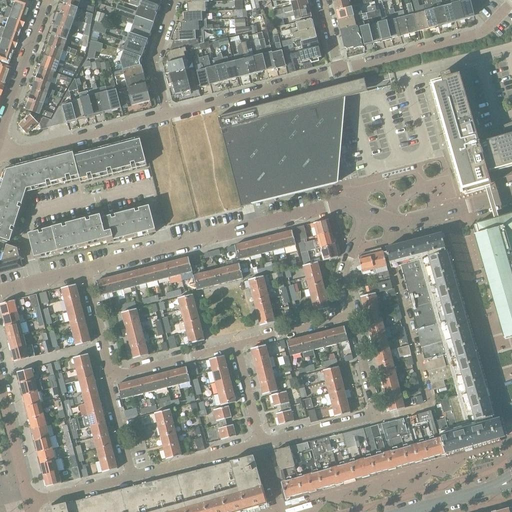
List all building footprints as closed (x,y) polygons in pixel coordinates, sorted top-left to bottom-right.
[(29,2),(22,0),(13,0),(11,7),(27,13),(28,8),(27,8),(29,2)] [(145,0),(136,0),(136,2),(131,0),(130,4),(139,8),(156,14),(158,10),(159,10),(160,7),(159,6),(159,5),(145,0)] [(260,8),(258,2),(257,0),(250,0),(253,9),(260,8)] [(274,16),(309,8),(308,5),(309,4),(307,0),(301,0),(291,3),(292,7),(273,11),(274,16)] [(349,0),(344,0),(334,2),(336,12),(359,6),(372,3),(371,0),(361,0),(351,3),(349,0)] [(424,0),(426,4),(423,5),(429,29),(437,27),(430,0),(424,0)] [(430,0),(437,27),(446,25),(442,8),(440,0),(436,1),(435,0),(430,0)] [(444,0),(446,7),(442,8),(446,25),(451,23),(451,22),(455,21),(449,0),(444,0)] [(449,0),(455,21),(459,20),(460,21),(465,20),(460,3),(459,0),(449,0)] [(463,0),(464,2),(460,3),(465,20),(469,19),(469,17),(474,16),(469,0),(463,0)] [(235,10),(237,9),(243,9),(242,1),(237,1),(235,1),(235,10)] [(417,1),(412,2),(415,15),(414,15),(418,32),(420,31),(429,29),(423,5),(419,6),(417,1)] [(187,9),(187,12),(205,11),(205,2),(191,3),(187,4),(187,5),(186,6),(186,9),(187,9)] [(409,16),(404,17),(409,34),(418,32),(414,15),(411,4),(406,5),(409,16)] [(60,11),(59,15),(74,20),(76,14),(80,16),(82,11),(64,5),(62,10),(60,11)] [(129,14),(136,16),(153,23),(154,19),(156,19),(157,16),(156,15),(156,14),(139,8),(137,12),(116,5),(115,9),(129,14)] [(339,20),(360,15),(361,15),(359,6),(336,12),(337,14),(336,14),(337,19),(338,19),(339,20)] [(11,7),(8,18),(22,23),(23,18),(25,18),(27,13),(11,7)] [(295,21),(311,17),(311,16),(311,15),(311,12),(309,11),(309,8),(274,16),(275,21),(276,21),(282,19),(294,16),(295,21)] [(389,16),(385,17),(390,39),(400,37),(394,14),(393,8),(388,10),(389,16)] [(243,9),(237,9),(237,18),(246,18),(246,9),(243,9)] [(184,19),(184,22),(206,21),(205,11),(187,12),(183,13),(184,14),(182,15),(183,18),(184,19)] [(95,22),(96,22),(103,24),(106,15),(98,12),(95,22)] [(373,27),(370,28),(373,44),(376,43),(376,42),(381,40),(375,13),(374,12),(373,12),(366,14),(368,19),(371,18),(373,27)] [(386,39),(387,40),(390,39),(385,17),(381,18),(379,12),(375,13),(381,40),(386,39)] [(394,14),(400,37),(409,34),(404,17),(403,12),(394,14)] [(78,28),(72,26),(74,20),(59,15),(55,25),(77,32),(78,28)] [(133,25),(150,31),(151,28),(153,29),(154,24),(153,24),(153,23),(136,16),(135,20),(120,15),(118,20),(133,25)] [(340,30),(358,26),(356,26),(355,21),(361,19),(360,15),(339,20),(337,21),(340,30)] [(22,23),(8,18),(4,28),(19,34),(21,29),(20,28),(22,23)] [(245,19),(237,19),(235,20),(235,27),(245,27),(245,19)] [(292,34),(314,28),(313,25),(314,25),(313,20),(312,21),(311,19),(296,23),(297,28),(281,31),(282,36),(292,34)] [(181,31),(203,30),(219,29),(219,25),(216,25),(206,25),(206,21),(184,22),(180,22),(180,24),(179,24),(179,28),(180,28),(181,31)] [(93,31),(104,35),(107,26),(102,25),(103,24),(96,22),(93,31)] [(86,24),(83,35),(84,35),(90,37),(92,26),(86,24)] [(373,44),(370,28),(364,29),(363,24),(359,25),(364,46),(373,44)] [(55,25),(51,35),(67,41),(69,35),(75,37),(77,32),(55,25)] [(150,31),(133,25),(130,34),(147,40),(148,36),(150,36),(150,34),(150,33),(150,31)] [(354,49),(362,47),(358,26),(340,30),(344,48),(347,49),(353,48),(354,49)] [(0,38),(0,39),(14,44),(16,39),(17,39),(19,34),(4,28),(2,34),(0,33),(0,38)] [(283,46),(316,38),(315,34),(316,34),(315,30),(314,30),(314,28),(292,34),(293,38),(281,41),(283,46)] [(203,30),(181,31),(177,32),(177,33),(176,34),(176,37),(177,37),(177,41),(204,38),(203,30)] [(121,41),(127,43),(144,49),(145,45),(147,45),(147,42),(147,41),(147,40),(130,34),(124,32),(121,41)] [(258,39),(266,70),(269,69),(271,70),(273,70),(274,68),(275,68),(272,53),(270,45),(266,46),(264,39),(263,39),(262,32),(257,34),(258,39)] [(49,42),(48,46),(63,51),(75,55),(77,51),(65,46),(67,41),(51,35),(51,36),(48,42),(49,42)] [(82,46),(88,48),(90,37),(84,35),(82,41),(84,42),(82,46)] [(277,52),(272,53),(275,68),(276,69),(285,66),(277,35),(273,37),(277,52)] [(0,39),(0,38),(0,50),(12,55),(14,49),(12,49),(14,44),(0,39)] [(193,46),(199,44),(204,43),(204,38),(177,41),(173,41),(169,52),(176,50),(185,48),(187,47),(193,46)] [(303,51),(318,47),(319,46),(318,43),(317,42),(316,38),(283,46),(284,51),(301,46),(303,51)] [(257,56),(253,57),(257,72),(258,72),(259,73),(262,72),(263,71),(266,70),(258,39),(254,40),(256,48),(255,48),(257,56)] [(91,41),(87,59),(89,59),(94,59),(95,51),(97,42),(91,41)] [(208,42),(204,43),(199,44),(201,50),(210,48),(208,42)] [(240,43),(248,75),(251,74),(252,75),(256,74),(256,72),(257,72),(253,57),(251,49),(248,49),(246,42),(240,43)] [(119,50),(123,51),(141,58),(142,54),(144,54),(145,51),(144,50),(144,49),(127,43),(125,47),(120,46),(119,50)] [(245,76),(248,75),(240,43),(239,44),(238,45),(238,46),(237,47),(237,48),(237,49),(240,60),(235,62),(238,77),(240,77),(241,78),(244,77),(245,76)] [(43,55),(59,61),(63,51),(48,46),(47,50),(45,49),(43,55)] [(321,57),(320,56),(321,55),(320,51),(319,51),(318,47),(303,51),(285,56),(287,66),(293,64),(292,59),(296,58),(299,57),(301,62),(303,62),(305,70),(312,68),(311,63),(319,61),(318,58),(321,58),(321,57)] [(169,62),(169,63),(170,63),(176,62),(182,60),(185,59),(183,52),(185,52),(185,48),(176,50),(169,52),(170,55),(168,56),(168,57),(167,57),(168,62),(169,62)] [(12,55),(0,50),(0,62),(7,65),(9,60),(10,60),(12,55)] [(120,61),(122,70),(140,65),(139,62),(141,62),(141,59),(141,58),(123,51),(120,61)] [(224,81),(228,80),(222,56),(221,54),(216,55),(219,65),(214,67),(218,83),(219,82),(221,83),(224,82),(224,81)] [(57,67),(59,61),(43,55),(43,56),(41,62),(42,62),(40,66),(73,78),(75,74),(57,67)] [(222,56),(228,80),(231,79),(232,80),(235,79),(236,78),(237,78),(233,62),(228,63),(226,55),(222,56)] [(78,68),(83,58),(79,56),(77,62),(75,61),(73,66),(78,68)] [(207,56),(202,57),(209,85),(213,84),(214,85),(217,84),(218,83),(214,67),(210,68),(207,56)] [(201,87),(202,88),(206,87),(206,86),(209,85),(202,57),(198,58),(201,70),(196,71),(200,87),(201,87)] [(170,63),(169,63),(167,63),(168,68),(167,68),(168,74),(169,73),(169,74),(176,73),(185,70),(182,60),(176,62),(170,63)] [(81,66),(82,71),(91,68),(90,64),(90,62),(84,62),(81,66)] [(99,62),(90,64),(91,68),(92,71),(101,69),(99,62)] [(110,69),(108,62),(101,64),(103,71),(110,69)] [(0,74),(6,77),(9,68),(0,64),(0,74)] [(123,75),(125,79),(143,75),(142,73),(143,72),(142,69),(141,69),(140,65),(122,70),(114,72),(115,77),(123,75)] [(37,72),(35,78),(51,83),(53,78),(56,79),(56,78),(70,82),(72,79),(64,77),(58,74),(40,68),(38,73),(37,72)] [(172,84),(172,85),(187,81),(185,70),(176,73),(169,74),(170,78),(169,79),(171,84),(172,84)] [(440,75),(441,79),(430,82),(451,152),(450,153),(449,153),(448,154),(448,155),(447,156),(447,157),(447,158),(447,159),(448,160),(448,161),(449,161),(450,162),(451,162),(452,162),(453,163),(454,162),(455,169),(455,170),(454,171),(454,172),(454,173),(454,174),(455,174),(455,175),(456,175),(456,176),(457,176),(463,194),(486,188),(488,187),(489,187),(492,186),(490,181),(511,175),(511,122),(482,134),(478,136),(460,73),(451,76),(450,72),(450,71),(440,74),(440,75)] [(125,79),(127,88),(145,84),(144,82),(145,81),(145,78),(144,78),(143,75),(125,79)] [(51,83),(35,78),(33,84),(34,84),(33,89),(47,93),(53,96),(55,91),(49,89),(51,83)] [(69,90),(69,92),(78,89),(75,79),(74,79),(69,90)] [(187,81),(172,85),(175,95),(181,93),(181,96),(190,94),(189,91),(190,91),(187,81)] [(88,91),(89,96),(94,114),(95,114),(97,115),(99,115),(100,113),(103,112),(98,94),(96,84),(91,85),(93,90),(88,91)] [(120,94),(121,99),(147,93),(147,91),(148,90),(147,87),(146,87),(145,84),(127,88),(129,95),(127,96),(123,93),(120,94)] [(106,87),(107,91),(112,109),(112,110),(113,110),(114,111),(117,110),(117,109),(121,108),(116,90),(115,85),(106,87)] [(326,169),(325,162),(331,159),(333,131),(336,100),(337,100),(333,87),(218,117),(241,207),(262,202),(261,195),(264,194),(265,196),(329,179),(326,169)] [(30,93),(28,98),(43,104),(47,93),(33,89),(31,94),(30,93)] [(107,91),(98,94),(103,112),(104,112),(105,113),(108,113),(108,110),(112,110),(112,109),(107,91)] [(131,101),(132,106),(150,101),(149,100),(150,99),(149,96),(148,96),(147,93),(121,99),(123,108),(127,108),(126,103),(131,101)] [(81,99),(81,100),(85,116),(88,116),(90,117),(93,117),(93,114),(94,114),(89,96),(81,99)] [(43,104),(28,98),(26,104),(27,105),(25,109),(50,118),(53,114),(41,110),(43,104)] [(72,102),(72,104),(76,120),(79,119),(80,120),(83,119),(83,118),(85,117),(85,116),(81,100),(72,102)] [(72,104),(63,106),(67,122),(70,121),(71,122),(74,121),(74,120),(76,120),(72,104)] [(41,130),(67,123),(67,122),(63,106),(59,107),(51,120),(43,117),(39,124),(41,130)] [(36,116),(28,112),(27,115),(28,117),(19,125),(22,129),(21,130),(25,134),(26,133),(27,133),(38,123),(33,118),(36,116)] [(139,137),(115,143),(122,172),(147,165),(139,137)] [(101,177),(109,175),(122,172),(115,143),(93,149),(101,177)] [(93,149),(74,154),(80,179),(80,181),(81,183),(101,177),(93,149)] [(60,184),(72,181),(80,179),(74,154),(73,150),(53,156),(60,184)] [(53,156),(33,161),(40,189),(60,184),(53,156)] [(33,161),(5,168),(0,183),(0,188),(25,196),(26,193),(32,191),(40,189),(33,161)] [(0,212),(18,218),(25,196),(0,188),(0,212)] [(149,234),(151,233),(156,232),(149,206),(125,212),(132,238),(149,234)] [(0,212),(0,238),(10,241),(18,218),(0,212)] [(107,244),(132,238),(125,212),(101,218),(107,241),(107,243),(107,244)] [(511,213),(498,217),(497,218),(494,218),(476,223),(479,233),(478,234),(475,234),(474,235),(498,319),(499,321),(501,327),(504,338),(511,336),(511,213)] [(83,247),(107,241),(101,218),(100,215),(76,221),(83,247)] [(329,220),(328,220),(313,223),(317,236),(332,232),(331,230),(334,229),(332,221),(329,222),(328,220),(329,220)] [(76,221),(52,227),(59,254),(83,247),(76,221)] [(295,228),(298,241),(307,239),(304,226),(295,228)] [(42,258),(59,254),(52,227),(28,233),(34,256),(35,260),(42,258)] [(292,231),(280,234),(284,249),(296,246),(292,231)] [(306,252),(320,248),(335,244),(334,244),(334,243),(337,241),(335,234),(332,234),(332,232),(317,236),(318,240),(299,244),(301,253),(306,252)] [(377,424),(374,425),(355,430),(350,432),(327,437),(301,444),(289,447),(277,450),(275,451),(279,466),(275,468),(284,502),(446,456),(446,457),(501,442),(500,438),(504,437),(505,437),(504,436),(502,428),(502,427),(500,419),(499,418),(498,418),(495,420),(493,420),(492,416),(493,416),(448,256),(447,251),(443,252),(442,248),(445,248),(441,233),(393,246),(390,247),(386,247),(386,248),(387,252),(383,252),(385,258),(388,257),(391,268),(392,267),(395,266),(399,265),(399,266),(401,266),(414,316),(413,317),(417,330),(422,348),(423,353),(423,354),(425,361),(428,373),(430,379),(429,379),(431,385),(432,391),(433,391),(445,388),(443,381),(453,379),(458,397),(440,402),(445,420),(436,422),(439,431),(441,438),(437,439),(436,436),(438,435),(431,410),(416,415),(409,417),(412,427),(409,427),(410,430),(407,430),(405,424),(404,419),(403,418),(402,419),(399,419),(396,420),(392,421),(381,424),(381,423),(377,424)] [(284,249),(280,234),(269,237),(273,252),(284,249)] [(273,252),(269,237),(257,240),(261,255),(273,252)] [(257,240),(246,242),(250,258),(261,255),(257,240)] [(0,272),(22,267),(20,259),(23,259),(20,246),(10,242),(7,242),(4,252),(3,254),(2,254),(0,260),(0,272)] [(250,258),(246,242),(234,245),(234,246),(236,251),(238,261),(250,258)] [(335,244),(320,248),(323,261),(338,257),(338,256),(337,255),(340,254),(338,246),(335,246),(335,245),(335,244)] [(385,258),(383,252),(383,251),(381,252),(380,249),(372,251),(372,254),(370,254),(376,277),(375,280),(376,284),(372,285),(374,293),(375,293),(376,293),(380,292),(378,283),(377,281),(390,278),(385,258)] [(307,251),(306,252),(301,253),(303,260),(309,258),(307,251)] [(376,277),(370,254),(369,255),(367,252),(360,254),(360,257),(358,258),(360,265),(359,265),(358,266),(359,271),(360,271),(361,271),(363,279),(370,277),(370,276),(372,276),(373,281),(375,280),(376,277)] [(177,260),(181,276),(192,273),(190,263),(189,257),(188,257),(177,260)] [(177,260),(165,263),(169,279),(181,276),(177,260)] [(227,262),(228,267),(232,282),(243,279),(242,274),(239,264),(233,266),(232,261),(227,262)] [(272,266),(265,268),(266,273),(273,271),(273,269),(277,268),(276,262),(272,264),(272,266)] [(305,278),(321,274),(318,262),(309,264),(304,265),(302,266),(305,278)] [(154,266),(158,281),(169,279),(165,263),(154,266)] [(154,266),(142,269),(146,284),(154,282),(155,285),(159,284),(158,281),(154,266)] [(216,270),(220,285),(232,282),(228,267),(216,270)] [(140,289),(139,286),(146,284),(142,269),(131,272),(135,290),(136,290),(140,289)] [(216,270),(205,273),(208,288),(220,285),(216,270)] [(136,291),(136,290),(135,290),(131,272),(119,275),(123,290),(131,288),(132,293),(136,291)] [(196,286),(197,291),(208,288),(205,273),(193,276),(196,286)] [(309,290),(324,286),(321,274),(305,278),(309,290)] [(119,275),(108,278),(112,293),(123,290),(119,275)] [(251,292),(266,288),(263,276),(248,280),(251,292)] [(96,281),(100,296),(112,293),(108,278),(96,281)] [(390,290),(393,289),(391,280),(378,283),(380,292),(390,290)] [(76,284),(61,288),(64,300),(79,296),(76,284)] [(365,287),(367,295),(374,293),(372,285),(365,287)] [(311,301),(327,297),(324,286),(309,290),(311,301)] [(254,304),(269,300),(266,288),(251,292),(254,304)] [(43,293),(39,294),(42,304),(49,302),(46,292),(43,293)] [(374,293),(367,295),(360,297),(363,308),(381,304),(380,299),(377,300),(376,293),(375,293),(374,293)] [(180,310),(196,306),(193,294),(177,298),(180,310)] [(33,296),(29,296),(32,308),(39,306),(36,295),(33,296)] [(79,296),(64,300),(67,312),(82,308),(79,296)] [(314,312),(330,308),(327,297),(311,301),(314,312)] [(0,303),(0,306),(2,316),(22,312),(19,299),(0,303)] [(257,315),(272,311),(269,300),(254,304),(257,315)] [(363,308),(366,319),(381,316),(380,309),(382,309),(381,304),(363,308)] [(183,322),(199,318),(196,306),(180,310),(183,322)] [(82,308),(67,312),(70,323),(85,320),(82,308)] [(124,324),(139,320),(136,309),(121,313),(124,324)] [(260,326),(275,322),(272,311),(257,315),(260,326)] [(22,312),(2,316),(5,328),(21,324),(19,316),(23,315),(22,312)] [(366,319),(369,331),(384,328),(381,316),(366,319)] [(186,333),(202,329),(199,318),(183,322),(186,333)] [(85,320),(70,323),(73,335),(88,331),(85,320)] [(127,336),(142,332),(139,320),(124,324),(127,336)] [(5,328),(8,339),(23,335),(21,324),(5,328)] [(348,341),(344,326),(333,329),(337,345),(348,341)] [(372,343),(387,339),(384,328),(369,331),(372,343)] [(189,344),(205,341),(202,329),(186,333),(189,344)] [(337,345),(333,329),(321,332),(325,348),(337,345)] [(88,331),(73,335),(76,346),(91,342),(88,331)] [(130,347),(145,343),(142,332),(127,336),(130,347)] [(325,348),(321,332),(309,335),(313,350),(325,348)] [(8,339),(11,350),(26,346),(23,335),(8,339)] [(313,350),(309,335),(298,338),(302,353),(313,350)] [(170,349),(177,348),(174,336),(167,338),(170,349)] [(302,353),(298,338),(286,341),(290,356),(302,353)] [(372,343),(375,355),(390,351),(387,339),(372,343)] [(133,359),(148,355),(145,343),(130,347),(133,359)] [(266,345),(251,349),(254,361),(269,357),(266,345)] [(26,346),(11,350),(14,362),(29,358),(26,346)] [(409,346),(408,346),(398,348),(400,357),(411,354),(409,346)] [(378,366),(393,362),(390,351),(375,355),(378,366)] [(76,369),(91,366),(88,354),(73,358),(76,369)] [(224,356),(209,359),(212,371),(227,368),(224,356)] [(269,357),(254,361),(257,372),(272,368),(269,357)] [(378,366),(381,378),(396,373),(393,362),(378,366)] [(189,365),(191,376),(198,374),(195,363),(189,365)] [(79,381),(94,377),(91,366),(76,369),(79,381)] [(176,375),(178,385),(190,382),(187,367),(175,370),(176,375)] [(326,382),(341,378),(338,367),(323,371),(326,382)] [(20,383),(35,380),(39,379),(38,375),(34,376),(32,368),(17,372),(20,383)] [(227,368),(212,371),(215,383),(230,379),(227,368)] [(272,368),(257,372),(259,384),(275,380),(272,368)] [(175,370),(163,373),(167,388),(178,385),(176,375),(175,370)] [(152,376),(156,391),(167,388),(163,373),(152,376)] [(384,389),(399,385),(396,373),(381,378),(384,389)] [(140,379),(144,394),(156,391),(152,376),(140,379)] [(296,378),(298,386),(299,389),(305,388),(302,376),(296,378)] [(82,393),(97,389),(94,377),(79,381),(82,393)] [(326,382),(329,394),(344,390),(341,378),(326,382)] [(140,379),(129,382),(133,397),(144,394),(140,379)] [(230,379),(215,383),(218,394),(233,390),(230,379)] [(23,395),(38,391),(35,380),(20,383),(23,395)] [(275,380),(259,384),(262,395),(278,391),(275,380)] [(117,385),(121,400),(133,397),(129,382),(117,385)] [(384,389),(387,401),(402,396),(399,385),(384,389)] [(85,404),(100,400),(97,389),(82,393),(85,404)] [(233,390),(218,394),(221,406),(236,402),(233,390)] [(329,394),(332,405),(347,401),(344,390),(329,394)] [(26,407),(41,403),(38,391),(23,395),(26,407)] [(283,408),(290,406),(286,391),(271,395),(274,407),(283,404),(283,408)] [(402,396),(387,401),(390,412),(405,408),(402,396)] [(305,400),(307,409),(313,408),(310,398),(305,400)] [(146,400),(148,407),(149,412),(157,410),(155,405),(152,406),(150,399),(146,400)] [(88,416),(103,412),(100,400),(85,404),(88,416)] [(335,417),(350,413),(347,401),(332,405),(335,417)] [(29,418),(44,414),(41,403),(26,407),(29,418)] [(196,403),(190,404),(193,416),(199,415),(198,412),(196,403)] [(217,425),(224,423),(223,420),(231,418),(228,406),(213,410),(216,422),(217,425)] [(279,425),(294,421),(290,406),(283,408),(284,411),(276,414),(279,425)] [(138,415),(136,408),(124,411),(126,418),(138,415)] [(157,425),(173,421),(170,409),(154,413),(157,425)] [(311,423),(317,421),(315,409),(308,411),(309,417),(311,423)] [(91,427),(106,423),(103,412),(88,416),(84,417),(87,428),(91,427)] [(32,430),(47,426),(44,414),(29,418),(32,430)] [(160,437),(176,433),(173,421),(157,425),(160,437)] [(94,439),(109,435),(106,423),(91,427),(94,439)] [(221,440),(236,436),(233,425),(225,427),(224,423),(217,425),(221,440)] [(35,442),(50,438),(47,426),(32,430),(35,442)] [(163,449),(179,445),(176,433),(160,437),(163,449)] [(97,450),(112,447),(109,435),(94,439),(97,450)] [(37,453),(53,449),(50,438),(35,442),(37,453)] [(205,450),(203,445),(201,438),(195,440),(198,452),(205,450)] [(166,460),(182,456),(179,445),(163,449),(166,460)] [(100,462),(115,458),(112,447),(97,450),(100,462)] [(41,465),(56,461),(53,449),(37,453),(41,465)] [(256,511),(270,508),(264,484),(261,485),(253,459),(251,457),(248,457),(50,508),(48,508),(46,511),(256,511)] [(102,473),(118,469),(115,458),(100,462),(102,473)] [(44,476),(59,472),(56,461),(41,465),(44,476)] [(78,467),(71,469),(74,480),(81,478),(78,467)] [(46,487),(61,483),(59,472),(44,476),(46,487)]
